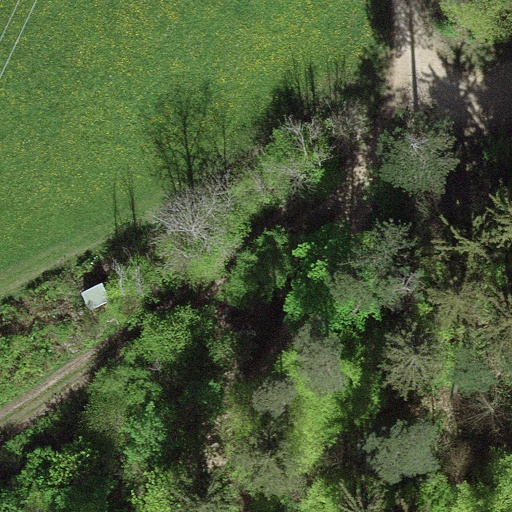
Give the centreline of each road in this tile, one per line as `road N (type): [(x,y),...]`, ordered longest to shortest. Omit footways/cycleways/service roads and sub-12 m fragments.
road 1 (track): [(0,425),(242,259),(385,148)]
road 2 (track): [(415,75),(272,139),(0,288)]
road 3 (track): [(385,148),(277,363),(158,511)]
